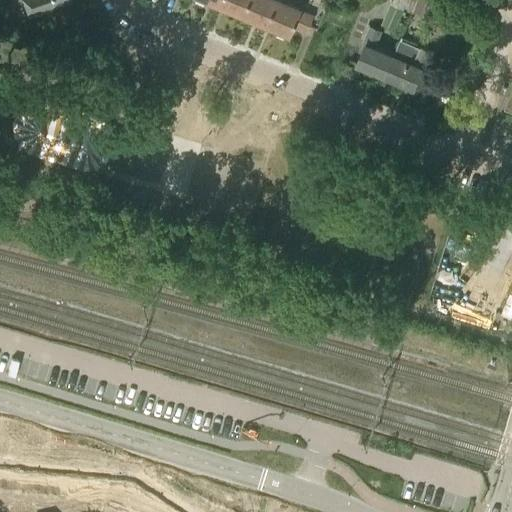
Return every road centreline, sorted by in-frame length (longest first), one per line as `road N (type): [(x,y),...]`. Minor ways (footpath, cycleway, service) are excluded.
road 1 (unknown): [(0,193),(511,341)]
road 2 (secondary): [(511,315),(398,383),(302,422),(224,443),(131,439)]
road 3 (residential): [(457,153),(146,23),(120,0)]
road 4 (secondary): [(355,511),(131,439)]
road 5 (secondary): [(174,511),(0,482)]
road 6 (residential): [(457,153),(509,33),(509,14),(494,0)]
road 7 (secondary): [(131,439),(0,399)]
